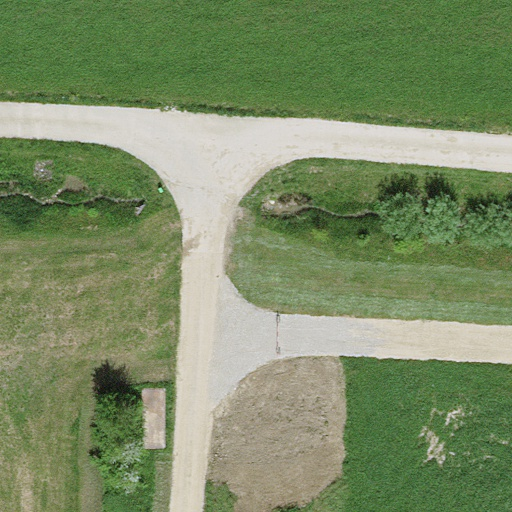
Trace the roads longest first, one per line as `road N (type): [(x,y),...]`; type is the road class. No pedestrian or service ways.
road 1 (track): [(0,126),(511,155)]
road 2 (track): [(185,511),(205,134)]
